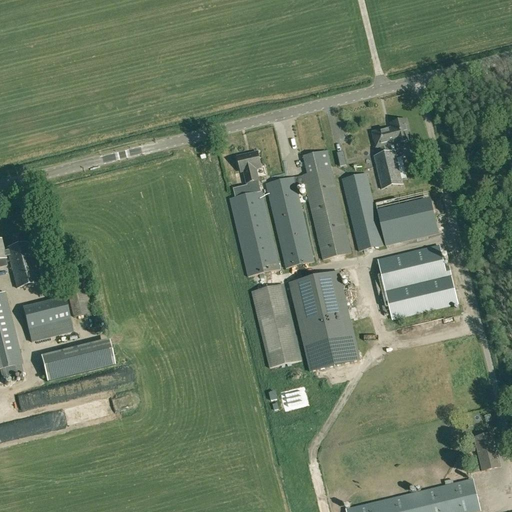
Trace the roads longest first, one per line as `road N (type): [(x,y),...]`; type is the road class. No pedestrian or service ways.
road 1 (tertiary): [(0,187),(511,57)]
road 2 (unknown): [(423,79),(511,452)]
